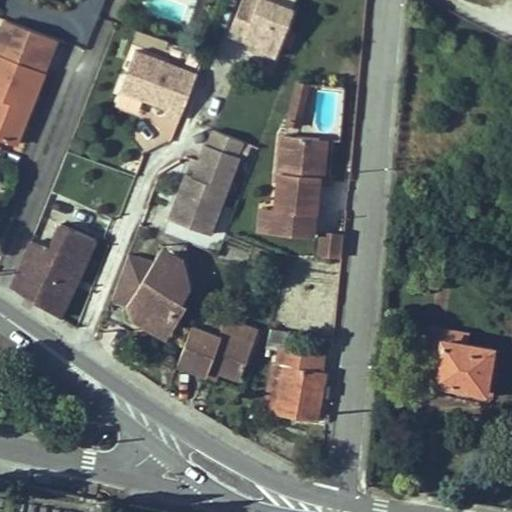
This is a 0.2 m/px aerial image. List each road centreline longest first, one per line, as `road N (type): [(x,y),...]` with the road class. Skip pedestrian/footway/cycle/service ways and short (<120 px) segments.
road 1 (residential): [(343,504),(390,0)]
road 2 (residential): [(74,364),(151,166),(194,138),(224,57)]
road 3 (residential): [(108,0),(0,251)]
road 4 (tertiary): [(0,440),(121,466),(215,461)]
road 5 (secondary): [(74,364),(215,461)]
road 6 (secondary): [(343,504),(303,497),(215,461)]
